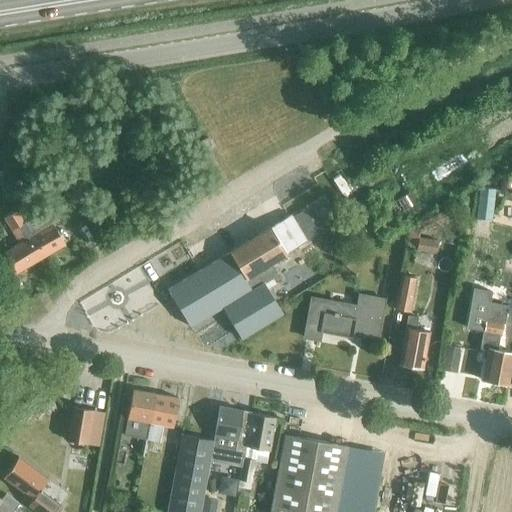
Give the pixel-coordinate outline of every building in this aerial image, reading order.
[(103,96),(90,101),(92,105),(95,113),(108,108),(105,101),(103,96)] [(472,151),(481,146),(471,128),(462,133),(472,151)] [(199,153),(212,146),(208,138),(195,146),(199,153)] [(410,193),(403,197),(408,207),(416,203),(410,193)] [(466,207),(468,197),(462,196),(460,206),(466,207)] [(16,210),(12,213),(39,259),(64,244),(43,210),(33,217),(26,204),(16,210)] [(440,212),(418,222),(422,231),(444,221),(440,212)] [(12,213),(3,218),(18,244),(12,248),(3,253),(15,274),(39,259),(12,213)] [(228,252),(166,290),(189,326),(221,307),(240,339),(281,313),(266,288),(279,280),(269,264),(285,254),(285,253),(305,241),(290,215),(269,227),(228,252)] [(416,241),(418,230),(409,228),(406,245),(415,247),(415,250),(434,253),(435,244),(416,241)] [(415,277),(399,274),(393,308),(409,311),(415,277)] [(17,278),(8,284),(13,293),(22,287),(17,278)] [(471,288),(464,328),(482,331),(479,348),(488,349),(482,381),(506,385),(511,354),(511,352),(495,350),(498,336),(499,336),(501,323),(503,324),(506,306),(488,302),(490,292),(471,288)] [(376,339),(383,299),(358,295),(356,306),(310,298),(303,337),(318,340),(319,332),(351,338),(352,334),(376,339)] [(406,315),(397,365),(421,369),(428,331),(414,329),(417,317),(406,315)] [(459,345),(445,343),(441,368),(455,371),(459,345)] [(132,390),(125,422),(122,435),(146,440),(155,394),(132,390)] [(177,398),(155,394),(146,440),(158,442),(162,425),(171,427),(177,398)] [(294,404),(291,427),(301,429),(304,406),(294,404)] [(85,444),(91,410),(71,406),(66,440),(85,444)] [(212,440),(208,461),(240,466),(250,413),(218,406),(212,440)] [(273,417),(250,413),(240,466),(237,487),(249,489),(254,461),(265,463),(273,417)] [(198,511),(208,461),(212,440),(180,434),(166,511),(198,511)] [(334,511),(346,446),(284,435),(269,511),(334,511)] [(53,511),(59,506),(53,501),(38,490),(46,478),(17,456),(2,477),(31,499),(27,505),(36,511),(53,511)] [(0,499),(0,511),(9,511),(16,504),(4,495),(0,499)]
